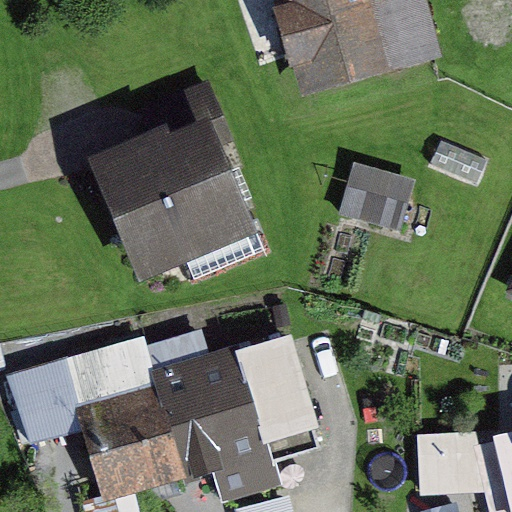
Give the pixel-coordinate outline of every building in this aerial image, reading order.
[(282,0),(275,3),(291,63),(298,61),(307,93),(452,53),(437,0),(282,0)] [(155,119),(88,150),(144,272),(188,252),(201,280),(261,252),(252,232),(261,228),(223,147),(242,138),(212,74),(148,104),(155,119)] [(361,160),(345,211),(406,230),(422,178),(361,160)] [(295,327),(76,387),(106,493),(88,498),(91,511),(134,511),(130,496),(283,454),(281,447),(325,435),(295,327)] [(511,425),(494,429),(511,506),(511,425)] [(240,511),(296,511),(293,495),(240,507),(240,511)]
